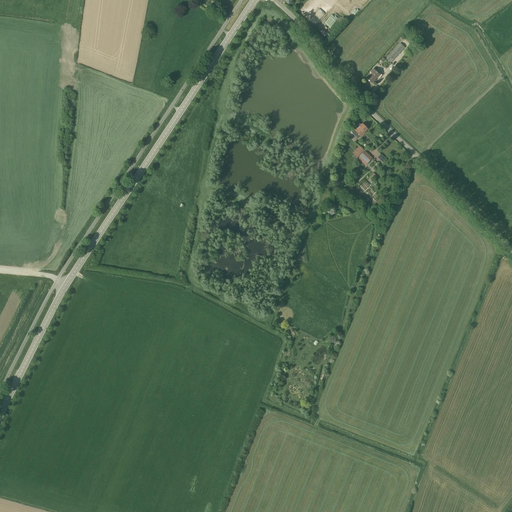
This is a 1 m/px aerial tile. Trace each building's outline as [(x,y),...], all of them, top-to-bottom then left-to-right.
[(391,63),(405,47),(400,43),(386,59),(391,63)] [(378,74),(373,69),(371,72),(372,73),(367,78),(372,83),(377,77),(379,79),(382,75),(379,73),(378,74)] [(361,125),(360,124),(351,132),(358,140),(361,137),(361,138),(366,133),(365,133),(368,130),(362,124),(361,125)] [(357,157),(364,150),(360,146),(353,153),(357,157)] [(365,166),(372,158),(365,151),(357,158),(365,166)]
